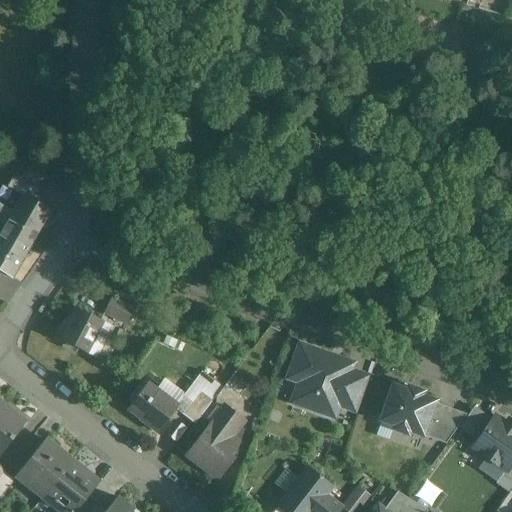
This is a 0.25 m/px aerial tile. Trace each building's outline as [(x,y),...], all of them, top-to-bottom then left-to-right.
[(58,204),(26,189),(18,206),(51,222),(58,204)] [(34,253),(51,222),(18,206),(0,233),(4,235),(34,253)] [(0,240),(0,263),(16,273),(34,253),(4,235),(0,240)] [(115,292),(107,311),(129,323),(138,304),(115,292)] [(77,302),(60,333),(90,351),(106,319),(77,302)] [(337,404),(349,408),(349,409),(353,410),(356,400),(335,392),(343,370),(328,364),(330,357),(300,346),(288,378),(300,382),(297,390),(310,394),(306,407),(333,416),(337,404)] [(206,369),(187,392),(195,402),(204,391),(215,400),(226,386),(206,369)] [(344,370),(339,382),(336,392),(356,400),(364,378),(344,370)] [(183,403),(152,378),(131,403),(162,427),(183,403)] [(422,392),(408,387),(406,391),(392,386),(380,421),(394,426),(392,430),(407,435),(408,431),(423,436),(435,401),(421,396),(422,392)] [(6,398),(0,405),(0,454),(30,418),(6,398)] [(224,480),(257,434),(245,425),(251,418),(226,399),(186,451),(224,480)] [(505,424),(496,418),(495,417),(473,448),(506,471),(511,462),(511,424),(508,421),(505,424)] [(15,469),(44,493),(79,454),(53,430),(15,469)] [(77,511),(106,478),(79,454),(44,493),(67,511),(77,511)] [(0,491),(4,495),(16,477),(0,463),(0,491)] [(338,511),(342,508),(327,495),(332,489),(332,487),(321,478),(322,477),(319,475),(318,476),(306,467),(276,504),(286,511),(338,511)] [(360,487),(346,507),(351,511),(359,511),(371,496),(360,487)] [(146,511),(119,492),(98,511),(146,511)]
